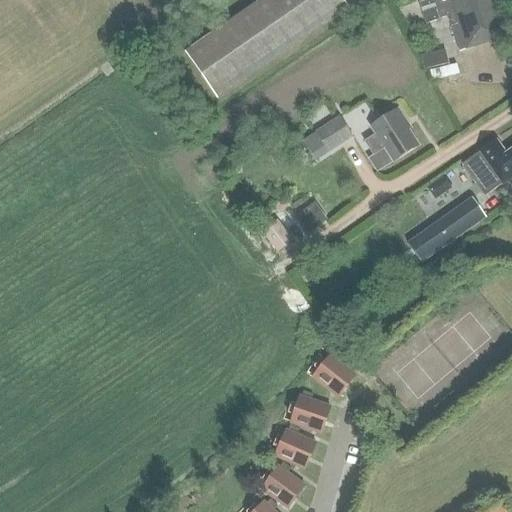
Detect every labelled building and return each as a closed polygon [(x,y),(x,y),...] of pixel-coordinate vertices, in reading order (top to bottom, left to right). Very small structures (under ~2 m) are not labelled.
[(345,10),(338,0),(260,0),(183,53),(215,100),(345,10)] [(418,0),(420,3),(426,20),(439,16),(440,20),(448,17),(460,53),(508,37),(496,2),(492,0),(418,0)] [(443,49),(425,53),(432,80),(457,74),(454,65),(448,67),(443,49)] [(393,163),(418,147),(403,124),(406,122),(398,110),(370,128),(375,136),(364,143),(373,157),(384,150),(393,163)] [(315,134),(301,142),(315,164),(353,139),(339,118),(315,134)] [(477,185),(481,182),(489,195),(511,178),(511,150),(506,155),(496,142),(479,154),(479,155),(464,166),(477,185)] [(427,188),(435,200),(451,189),(443,177),(427,188)] [(486,219),(473,199),(407,245),(421,264),(486,219)] [(308,235),(322,225),(309,208),(296,218),(308,235)] [(293,242),(277,221),(262,234),(278,254),(293,242)] [(338,399),(356,377),(330,356),(312,379),(338,399)] [(330,408),(299,398),(290,425),(321,435),(330,408)] [(316,445),(286,432),(274,458),(304,471),(316,445)] [(261,491),(288,510),(304,487),(278,468),(261,491)] [(255,511),(272,511),(264,503),(255,511)]
